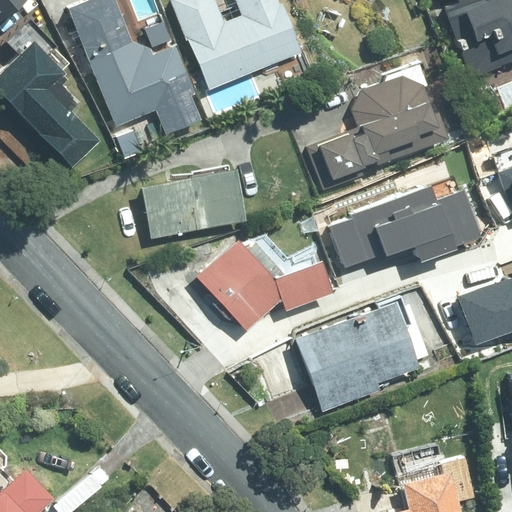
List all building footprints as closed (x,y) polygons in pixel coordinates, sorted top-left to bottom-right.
[(0,0),(0,12),(14,0),(0,0)] [(113,0),(70,0),(66,2),(114,121),(154,105),(164,129),(200,114),(171,42),(149,50),(146,42),(129,37),(113,0)] [(170,0),(208,86),(297,47),(276,0),(233,0),(238,10),(222,17),(214,0),(170,0)] [(511,0),(432,0),(463,74),(511,54),(511,0)] [(29,33),(0,62),(0,91),(69,162),(97,135),(66,104),(76,95),(59,77),(66,70),(29,33)] [(320,181),(434,136),(412,80),(387,73),(362,84),(349,105),(356,123),(305,143),(320,181)] [(138,181),(149,234),(241,215),(230,162),(138,181)] [(511,169),(498,174),(508,205),(511,203),(511,169)] [(330,227),(343,265),(414,242),(419,259),(477,239),(462,193),(434,202),(429,186),(349,213),(351,220),(330,227)] [(237,234),(195,271),(217,295),(198,312),(215,330),(233,314),(244,325),(278,295),(283,306),(329,288),(316,255),(272,273),(237,234)] [(144,265),(154,294),(194,280),(183,251),(144,265)] [(511,282),(457,301),(474,349),(511,336),(511,282)] [(407,365),(381,299),(264,344),(275,374),(305,362),(323,408),(373,388),(370,379),(407,365)] [(0,444),(0,511),(26,511),(7,491),(33,468),(6,439),(0,444)] [(448,511),(437,468),(391,479),(398,508),(381,511),(448,511)]
